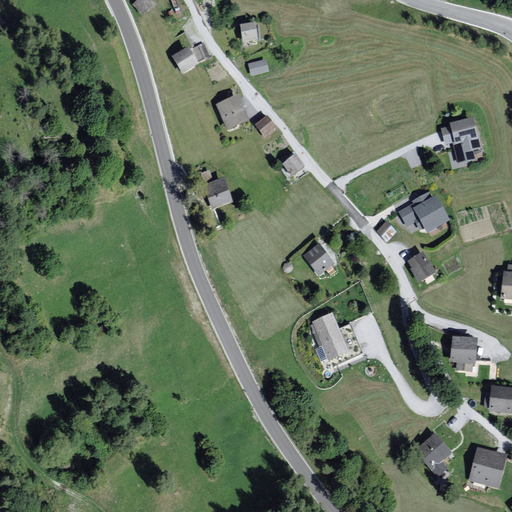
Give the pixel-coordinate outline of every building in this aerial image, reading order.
[(155,0),(144,0),(135,7),(145,19),(160,6),(155,0)] [(261,26),(244,28),(246,45),(262,44),(261,26)] [(178,49),(192,45),(188,31),(174,34),(178,49)] [(195,51),(176,60),(184,77),(203,68),(195,51)] [(269,61),(250,66),(253,79),(272,75),(269,61)] [(242,98),(219,107),(229,132),(252,122),(242,98)] [(269,118),(258,127),(268,141),(279,132),(269,118)] [(479,122),(444,129),(448,147),(455,146),(459,164),(486,159),(479,122)] [(299,157),(286,167),(297,180),(309,170),(299,157)] [(229,181),(205,188),(212,211),(235,204),(229,181)] [(438,195),(400,213),(408,230),(424,222),(429,233),(452,222),(438,195)] [(390,223),(378,233),(388,245),(400,234),(390,223)] [(324,246),(307,258),(320,277),(337,265),(324,246)] [(427,255),(411,264),(422,284),(438,276),(427,255)] [(335,315),(314,324),(332,368),(363,355),(352,326),(342,331),(335,315)] [(483,341),(457,339),(455,363),(481,365),(483,341)] [(511,388),(497,387),(493,414),(511,416),(511,388)] [(455,455),(437,435),(416,455),(434,474),(455,455)] [(511,467),(511,457),(481,449),(472,483),(505,492),(511,467)]
